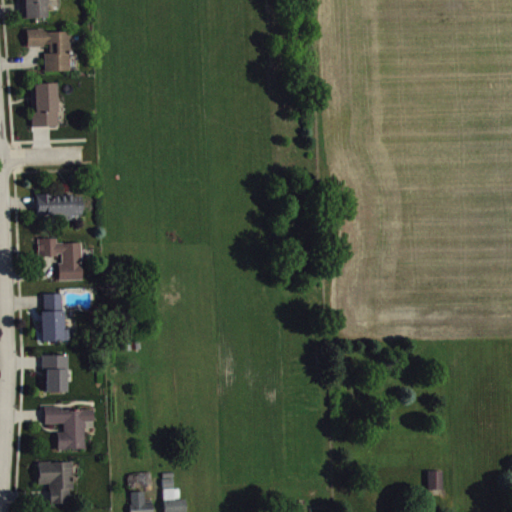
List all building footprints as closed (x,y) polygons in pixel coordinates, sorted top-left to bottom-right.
[(21,0),(22,17),(43,16),(43,0),(21,0)] [(24,28),(24,46),(42,45),(42,43),(43,42),(46,42),(47,52),(42,52),(42,70),(67,70),(67,59),(68,59),(68,53),(69,53),(68,30),(41,31),(41,27),(24,28)] [(53,81),(54,124),(29,125),(29,112),(32,112),(30,82),(53,81)] [(33,193),(34,216),(44,216),(44,220),(70,220),(70,214),(80,213),(79,195),(70,195),(70,192),(33,193)] [(35,237),(36,255),(54,255),(54,252),(58,252),(59,262),(55,262),(56,278),(76,278),(73,236),(35,237)] [(40,293),(40,310),(38,310),(39,340),(71,339),(70,328),(61,328),(60,309),(58,309),(58,292),(40,293)] [(39,354),(39,369),(43,369),(44,389),(64,389),(63,369),(64,369),(65,353),(39,354)] [(42,405),(42,422),(61,421),(61,430),(55,431),(55,448),(81,447),(80,426),(90,426),(89,408),(58,409),(57,405),(42,405)] [(36,459),(36,482),(47,482),(47,502),(67,502),(66,488),(70,487),(69,460),(49,461),(49,459),(36,459)] [(444,475),(429,476),(429,495),(444,494),(444,475)] [(165,511),(187,511),(187,504),(182,504),(181,494),(175,494),(175,477),(164,478),(165,511)] [(154,511),(155,505),(147,506),(147,497),(132,497),(131,511),(154,511)]
